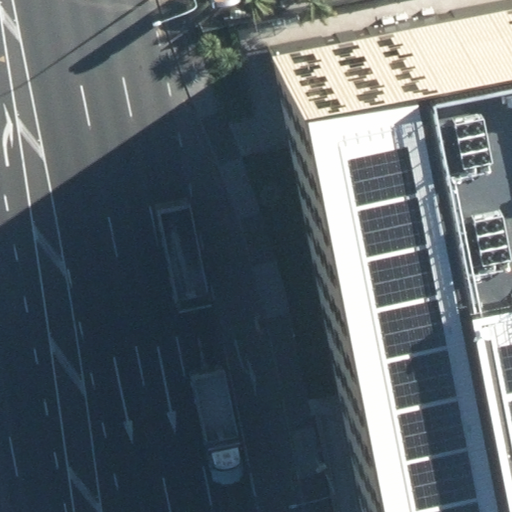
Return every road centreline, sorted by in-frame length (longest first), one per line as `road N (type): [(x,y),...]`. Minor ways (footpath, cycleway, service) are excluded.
road 1 (primary): [(93,132),(189,285),(259,511)]
road 2 (primary): [(93,132),(171,511)]
road 3 (primary): [(35,511),(0,313)]
road 4 (primary): [(68,0),(93,132)]
